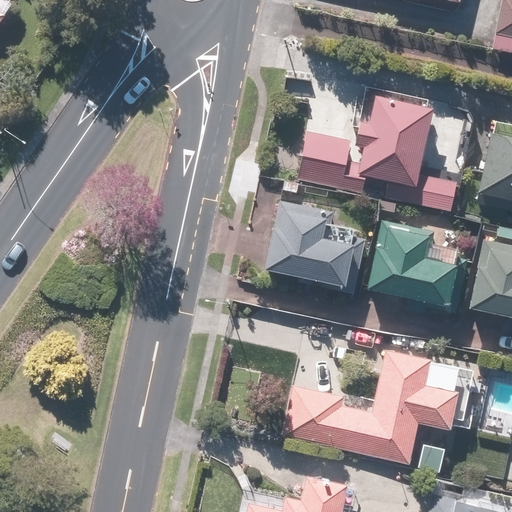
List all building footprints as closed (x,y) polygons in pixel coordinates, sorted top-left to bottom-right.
[(0,0),(0,18),(12,0),(0,0)] [(511,0),(503,0),(496,33),(511,36),(511,0)] [(362,95),(351,143),(303,134),(295,181),(447,209),(452,182),(415,175),(428,107),(362,95)] [(511,142),(484,137),(474,193),(511,200),(511,142)] [(313,239),(319,213),(276,203),(261,268),(339,286),(348,247),(313,239)] [(425,232),(380,222),(364,289),(442,306),(451,266),(419,258),(425,232)] [(511,247),(483,242),(479,266),(474,265),(466,307),(511,315),(511,247)] [(338,406),(339,397),(297,389),(287,440),(402,463),(410,423),(445,430),(452,393),(448,393),(452,372),(421,366),(422,360),(380,352),(369,412),(338,406)] [(502,472),(504,437),(489,437),(488,471),(502,472)] [(335,511),(341,485),(303,477),(298,501),(280,498),(277,511),(244,505),(242,511),(335,511)] [(511,511),(511,510),(438,497),(434,511),(511,511)]
